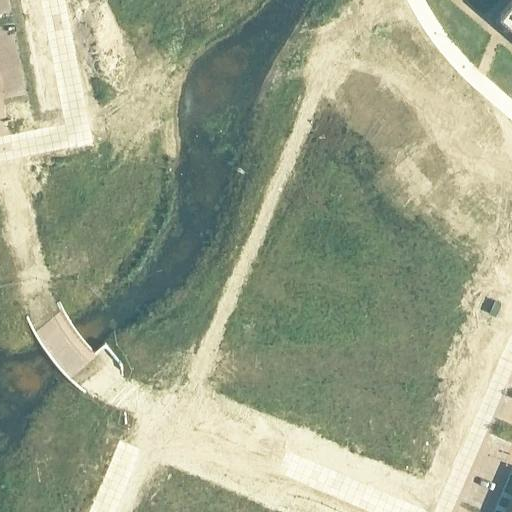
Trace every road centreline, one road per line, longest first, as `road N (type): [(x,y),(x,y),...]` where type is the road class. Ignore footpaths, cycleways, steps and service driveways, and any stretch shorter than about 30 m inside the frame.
road 1 (residential): [(395,511),(110,390),(80,366),(46,321),(32,286),(0,151)]
road 2 (residential): [(0,148),(74,133),(49,0)]
road 3 (residential): [(511,349),(442,511)]
